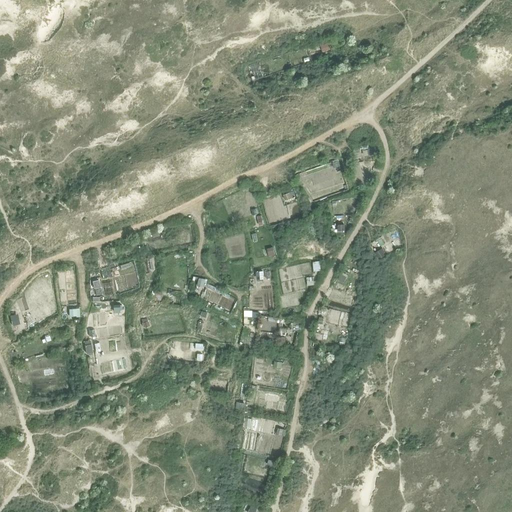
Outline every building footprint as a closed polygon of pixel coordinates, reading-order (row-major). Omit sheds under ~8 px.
[(290,192),(283,195),(285,200),(292,198),(290,192)] [(151,232),(153,238),(160,235),(158,230),(151,232)] [(380,249),(375,253),(378,259),(384,256),(380,249)] [(340,274),(337,279),(343,282),(346,277),(340,274)] [(238,403),(236,410),(244,411),(245,404),(238,403)]
